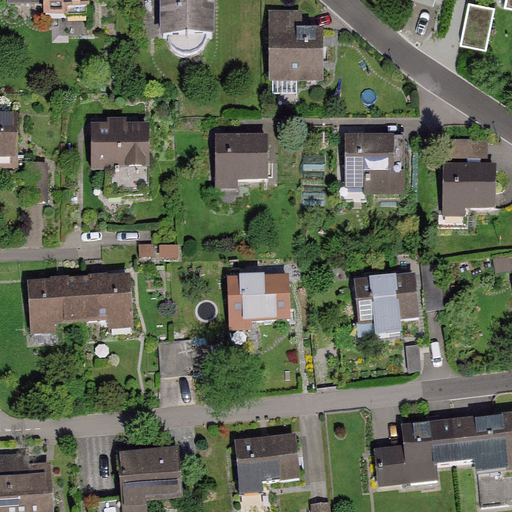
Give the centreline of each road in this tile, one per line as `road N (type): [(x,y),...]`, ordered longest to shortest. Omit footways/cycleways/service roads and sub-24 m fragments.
road 1 (residential): [(511,381),(0,434)]
road 2 (residential): [(343,0),(470,107),(511,131)]
